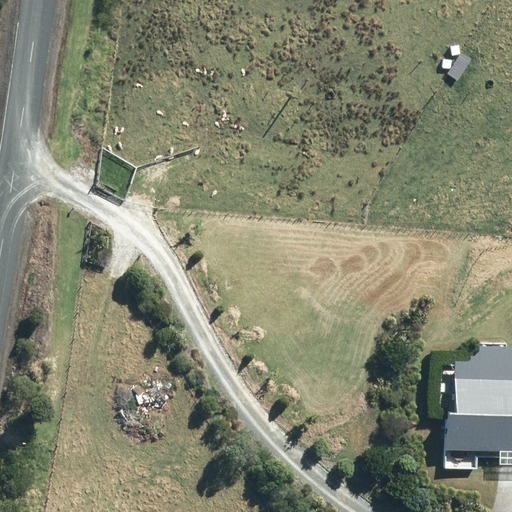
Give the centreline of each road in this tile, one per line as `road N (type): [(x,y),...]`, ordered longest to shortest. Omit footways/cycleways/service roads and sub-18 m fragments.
road 1 (track): [(354,511),(290,471),(226,400),(145,262),(95,226),(0,197)]
road 2 (residential): [(0,177),(30,0)]
